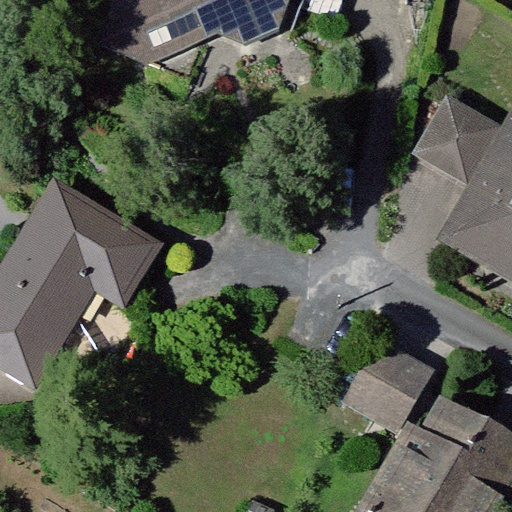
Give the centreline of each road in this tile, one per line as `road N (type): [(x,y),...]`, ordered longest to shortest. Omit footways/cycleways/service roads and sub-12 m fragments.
road 1 (residential): [(511,352),(337,248)]
road 2 (unknown): [(337,248),(390,78)]
